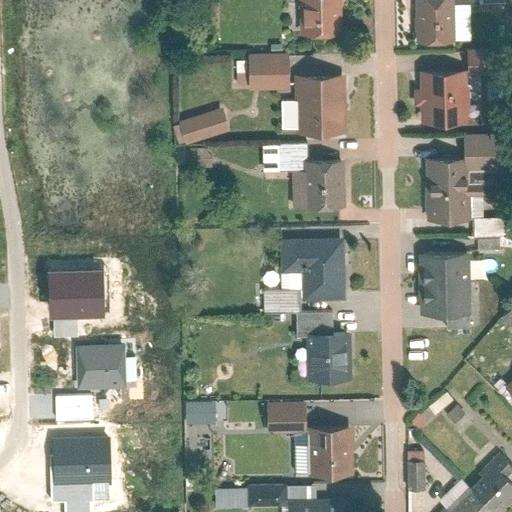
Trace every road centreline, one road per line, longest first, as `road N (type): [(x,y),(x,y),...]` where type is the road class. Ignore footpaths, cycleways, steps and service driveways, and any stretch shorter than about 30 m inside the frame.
road 1 (residential): [(393,511),(385,0)]
road 2 (residential): [(0,461),(18,442),(15,226),(0,142)]
